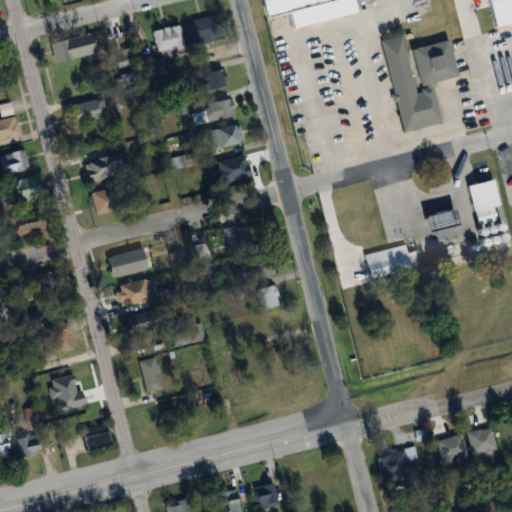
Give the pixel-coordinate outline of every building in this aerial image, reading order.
[(287,27),(354,11),(351,0),(255,0),(260,18),(283,12),(287,27)] [(187,47),(214,40),(208,16),(180,23),(187,47)] [(148,30),(153,53),(180,47),(175,24),(148,30)] [(46,43),(51,63),(94,51),(89,32),(46,43)] [(379,40),(398,131),(437,123),(428,80),(452,75),(444,40),(402,49),(399,35),(379,40)] [(134,64),(131,52),(111,56),(114,69),(134,64)] [(150,75),(166,70),(161,56),(145,62),(150,75)] [(199,73),(203,91),(223,87),(220,69),(199,73)] [(68,124),(108,116),(104,97),(65,105),(68,124)] [(200,102),(201,112),(190,113),(191,122),(230,117),(227,99),(200,102)] [(238,143),(235,124),(206,130),(210,148),(238,143)] [(0,171),(22,171),(22,151),(0,151),(0,171)] [(169,159),(173,168),(183,164),(180,156),(169,159)] [(101,162),(82,165),(84,181),(104,178),(101,162)] [(0,179),(0,201),(33,201),(33,179),(0,179)] [(462,185),(471,225),(491,220),(488,207),(494,206),(487,179),(462,185)] [(108,191),(90,191),(89,211),(108,211),(108,191)] [(2,214),(2,234),(36,234),(36,214),(2,214)] [(222,227),(224,246),(243,244),(241,225),(222,227)] [(207,258),(203,242),(190,246),(194,261),(207,258)] [(360,254),(365,279),(417,268),(414,251),(404,253),(402,246),(360,254)] [(101,258),(108,280),(143,268),(136,247),(101,258)] [(270,272),(263,259),(253,264),(260,277),(270,272)] [(213,273),(213,265),(198,266),(198,274),(213,273)] [(61,272),(34,273),(35,292),(62,291),(61,272)] [(147,298),(140,278),(110,289),(117,308),(147,298)] [(270,284),(252,290),(258,310),(276,304),(270,284)] [(283,329),(278,312),(261,317),(267,335),(283,329)] [(70,348),(64,321),(46,325),(52,352),(70,348)] [(202,339),(197,322),(164,331),(169,348),(202,339)] [(160,387),(148,357),(133,363),(145,393),(160,387)] [(280,391),(298,386),(295,370),(276,374),(280,391)] [(62,391),(70,413),(93,405),(85,383),(62,391)] [(77,429),(82,451),(106,446),(101,424),(77,429)] [(0,459),(8,460),(7,432),(0,432),(0,459)] [(13,437),(17,457),(35,453),(32,434),(13,437)] [(412,446),(374,456),(380,482),(419,472),(412,446)] [(296,474),(302,496),(317,492),(311,470),(296,474)] [(248,486),(253,509),(274,504),(270,482),(248,486)] [(214,493),(218,511),(237,511),(232,488),(214,493)] [(181,511),(178,499),(160,504),(161,511),(181,511)]
